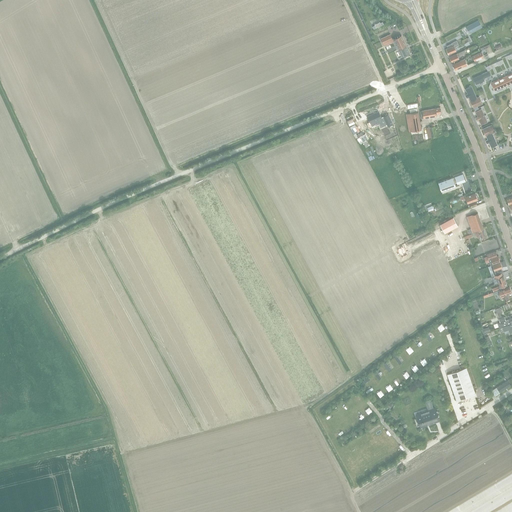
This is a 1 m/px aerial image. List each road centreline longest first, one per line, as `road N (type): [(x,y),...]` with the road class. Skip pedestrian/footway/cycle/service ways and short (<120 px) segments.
road 1 (unclassified): [(0,257),(417,74)]
road 2 (tertiary): [(511,250),(439,65)]
road 3 (residential): [(354,490),(511,390)]
